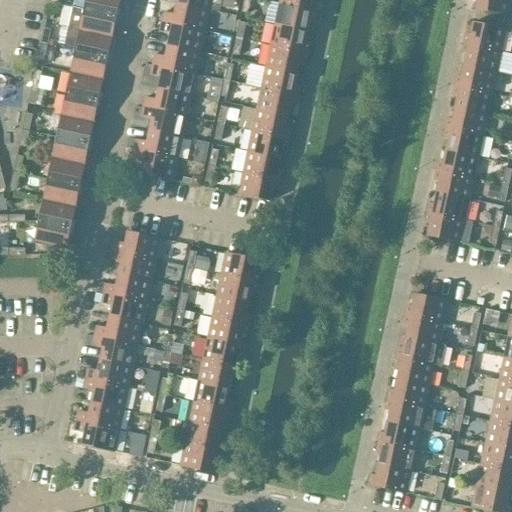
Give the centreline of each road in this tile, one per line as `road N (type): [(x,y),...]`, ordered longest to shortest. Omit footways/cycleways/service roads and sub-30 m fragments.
road 1 (residential): [(43,453),(141,0)]
road 2 (residential): [(43,453),(221,494)]
